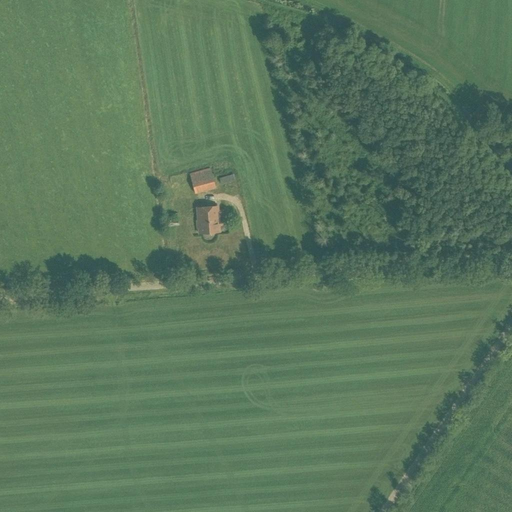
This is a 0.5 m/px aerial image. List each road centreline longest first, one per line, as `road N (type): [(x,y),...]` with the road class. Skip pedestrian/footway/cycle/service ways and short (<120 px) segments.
road 1 (unclassified): [(0,297),(511,255)]
road 2 (unclassified): [(384,511),(511,324)]
